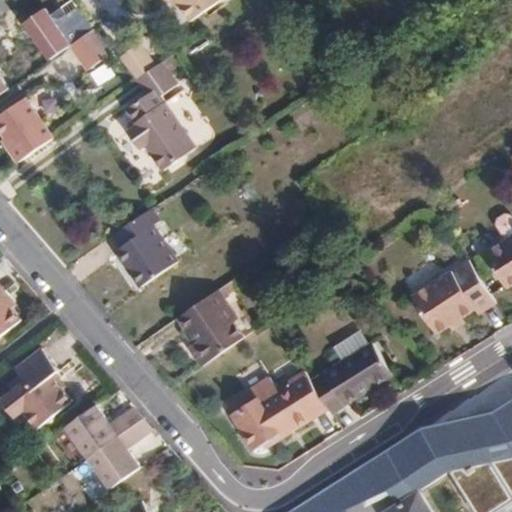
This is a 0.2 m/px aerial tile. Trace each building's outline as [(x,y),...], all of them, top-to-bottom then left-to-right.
[(69,0),(66,0),(43,16),(51,28),(77,10),(69,0)] [(213,0),(167,0),(168,1),(169,0),(177,0),(182,6),(193,23),(198,18),(195,14),(213,0)] [(170,0),(177,10),(182,6),(177,0),(170,0)] [(198,18),(223,0),(213,0),(195,14),(198,18)] [(97,29),(72,46),(89,70),(114,53),(97,29)] [(141,44),(120,58),(138,80),(158,67),(141,44)] [(179,84),(163,63),(158,67),(138,80),(149,95),(157,89),(162,97),(179,84)] [(197,148),(162,97),(157,89),(149,95),(141,101),(149,113),(136,122),(132,125),(133,128),(129,130),(141,148),(146,145),(164,171),(197,148)] [(9,149),(18,163),(54,138),(27,98),(0,116),(0,128),(7,138),(13,147),(9,149)] [(128,110),(136,122),(149,113),(141,101),(128,110)] [(3,140),(9,149),(13,147),(7,138),(3,140)] [(511,217),(508,211),(494,219),(504,237),(511,232),(511,217)] [(158,224),(150,212),(113,237),(122,249),(117,253),(142,289),(177,264),(152,229),(158,224)] [(511,240),(494,252),(504,266),(500,269),(511,287),(511,240)] [(484,316),(502,304),(473,262),(418,298),(442,335),(456,326),(467,319),(480,310),(484,316)] [(8,292),(0,282),(0,339),(24,321),(15,310),(3,296),(8,292)] [(3,296),(15,310),(19,306),(8,292),(3,296)] [(223,294),(180,322),(189,335),(192,332),(199,341),(190,347),(203,366),(245,337),(236,324),(242,321),(223,294)] [(467,319),(456,326),(461,332),(471,325),(467,319)] [(376,343),(315,382),(333,410),(336,414),(397,374),(376,343)] [(64,372),(44,348),(18,369),(28,381),(4,400),(19,418),(28,411),(43,429),(75,403),(55,379),(64,372)] [(315,382),(307,370),(291,381),(295,388),(267,407),(261,412),(255,403),(236,416),(261,453),(270,446),(273,451),(333,410),(315,382)] [(261,412),(267,407),(261,398),(255,403),(261,412)] [(511,398),(490,412),(418,429),(289,511),(339,511),(387,490),(397,506),(421,491),(448,473),(474,511),(491,511),(511,499),(511,398)] [(155,433),(136,404),(109,421),(98,404),(66,425),(108,490),(143,467),(131,448),(155,433)] [(433,511),(421,491),(397,506),(387,511),(433,511)]
